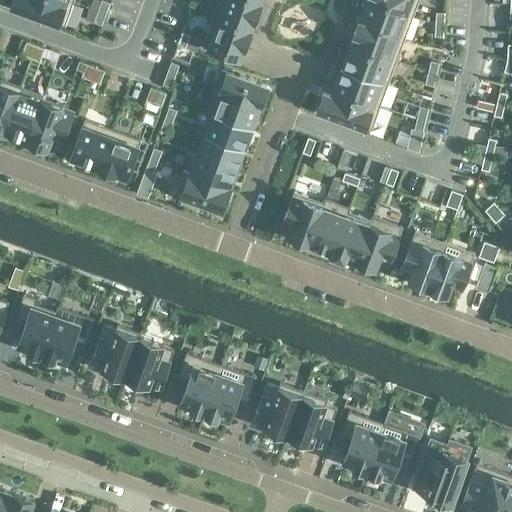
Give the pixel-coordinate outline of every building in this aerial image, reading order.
[(65,25),(73,1),(69,0),(13,0),(12,5),(65,25)] [(106,14),(110,3),(102,0),(98,11),(106,14)] [(251,31),(261,4),(249,0),(218,0),(212,18),(215,19),(216,18),(251,31)] [(405,37),(413,14),(374,0),(366,0),(359,20),(405,37)] [(418,0),(374,0),(413,14),(418,0)] [(101,25),(106,14),(98,11),(94,22),(101,25)] [(444,24),(444,13),(436,12),(436,24),(444,24)] [(241,59),(251,31),(216,18),(215,19),(205,46),(241,59)] [(396,60),(405,37),(359,20),(350,43),(396,60)] [(443,36),(444,24),(436,24),(435,36),(443,36)] [(186,46),(190,35),(182,32),(178,43),(186,46)] [(31,58),(35,45),(26,42),(22,54),(31,58)] [(388,83),(396,60),(350,43),(342,66),(388,83)] [(40,61),(45,48),(35,45),(31,58),(40,61)] [(436,74),(439,63),(431,61),(428,72),(436,74)] [(175,76),(179,65),(171,62),(167,73),(175,76)] [(86,64),(82,76),(91,80),(95,67),(86,64)] [(380,106),(388,83),(342,66),(334,89),(380,106)] [(95,67),(91,80),(100,83),(104,71),(95,67)] [(267,86),(221,69),(214,86),(215,86),(213,90),(259,107),(267,86)] [(433,85),(436,74),(428,72),(426,84),(433,85)] [(170,87),(175,76),(167,73),(163,84),(170,87)] [(0,130),(3,132),(21,85),(0,78),(0,130)] [(43,97),(44,97),(45,95),(21,86),(21,85),(3,132),(27,141),(43,97)] [(371,129),(380,106),(334,89),(331,95),(324,92),(318,109),(371,129)] [(161,104),(165,93),(158,90),(153,101),(161,104)] [(259,107),(213,90),(205,111),(212,114),(213,113),(252,128),(259,107)] [(504,105),(507,94),(499,92),(496,103),(504,105)] [(62,139),(72,112),(62,108),(63,105),(44,97),(43,97),(27,141),(47,148),(52,135),(62,139)] [(502,117),(504,105),(496,103),(494,115),(502,117)] [(425,119),(428,108),(420,106),(417,117),(425,119)] [(172,121),(176,110),(169,107),(165,118),(172,121)] [(213,113),(212,114),(205,133),(244,148),(252,128),(213,113)] [(423,131),(425,119),(417,117),(415,129),(423,131)] [(99,167),(113,129),(85,118),(71,157),(99,167)] [(168,132),(172,121),(165,118),(161,129),(168,132)] [(126,177),(141,139),(113,129),(99,167),(126,177)] [(237,168),(244,148),(205,133),(198,153),(237,168)] [(310,155),(316,140),(308,137),(303,152),(310,155)] [(493,155),(496,139),(488,138),(485,153),(493,155)] [(158,161),(161,150),(154,148),(150,159),(158,161)] [(237,168),(198,153),(191,173),(190,173),(229,188),(237,168)] [(489,171),(493,155),(485,153),(481,169),(489,171)] [(154,172),(158,161),(150,159),(146,170),(154,172)] [(393,185),(398,170),(391,168),(385,183),(393,185)] [(190,173),(191,173),(183,170),(175,192),(183,195),(182,200),(195,205),(197,200),(221,209),(229,188),(190,173)] [(357,185),(360,178),(345,172),(342,180),(357,185)] [(372,191),(375,183),(360,178),(357,185),(372,191)] [(457,209),(463,194),(451,190),(446,205),(457,209)] [(324,202),(323,201),(294,191),(282,223),(293,227),(290,237),(309,244),(324,202)] [(348,211),(350,206),(325,197),(323,201),(324,202),(309,244),(333,252),(348,211)] [(490,216),(499,208),(494,202),(485,210),(490,216)] [(495,222),(504,214),(499,208),(490,216),(495,222)] [(372,219),(370,219),(348,211),(333,252),(332,254),(344,259),(345,257),(348,258),(356,261),(372,219)] [(390,263),(403,226),(372,214),(370,219),(372,219),(356,261),(375,268),(379,259),(390,263)] [(428,287),(445,241),(415,230),(402,267),(413,271),(409,280),(428,287)] [(462,289),(475,252),(445,241),(428,287),(447,294),(451,285),(462,289)] [(486,259),(492,244),(484,241),(479,256),(486,259)] [(494,262),(499,246),(492,244),(486,259),(494,262)] [(488,291),(497,267),(485,263),(476,286),(488,291)] [(24,293),(15,317),(26,321),(18,344),(28,348),(28,350),(41,354),(57,310),(37,302),(38,298),(24,293)] [(0,326),(2,321),(9,301),(0,297),(0,326)] [(57,310),(41,354),(54,359),(55,358),(66,362),(74,338),(85,342),(94,319),(58,305),(57,310)] [(104,324),(91,362),(102,366),(101,368),(111,371),(109,377),(123,382),(139,336),(140,337),(142,332),(117,323),(116,328),(104,324)] [(139,336),(123,382),(137,387),(139,381),(149,385),(150,383),(161,387),(174,349),(140,337),(139,336)] [(186,351),(178,375),(188,379),(180,403),(181,403),(191,406),(191,408),(204,413),(221,363),(186,351)] [(221,363),(204,413),(217,418),(218,416),(228,420),(237,397),(248,401),(256,376),(221,363)] [(267,382),(253,420),(265,424),(264,426),(274,429),(272,435),(286,440),(304,390),(280,382),(278,386),(267,382)] [(304,390),(286,440),(300,445),(302,439),(311,443),(312,441),(324,445),(337,407),(326,403),(327,399),(304,390)] [(349,409),(340,434),(351,438),(343,461),(367,469),(384,422),(349,409)] [(384,422),(367,469),(391,478),(399,455),(410,458),(419,434),(384,422)] [(447,444),(430,438),(413,487),(430,493),(429,495),(450,503),(469,448),(448,441),(447,444)] [(511,474),(477,462),(462,503),(480,510),(479,511),(507,511),(511,499),(511,474)] [(0,511),(5,511),(13,492),(0,487),(0,511)] [(30,511),(34,500),(13,492),(5,511),(30,511)]
